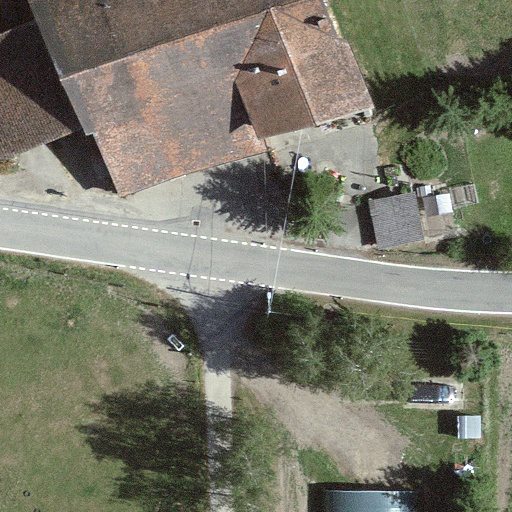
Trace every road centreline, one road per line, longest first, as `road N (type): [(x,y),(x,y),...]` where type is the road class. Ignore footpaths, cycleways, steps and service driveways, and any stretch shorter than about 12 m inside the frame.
road 1 (tertiary): [(0,235),(405,294),(511,300)]
road 2 (track): [(203,265),(212,511)]
